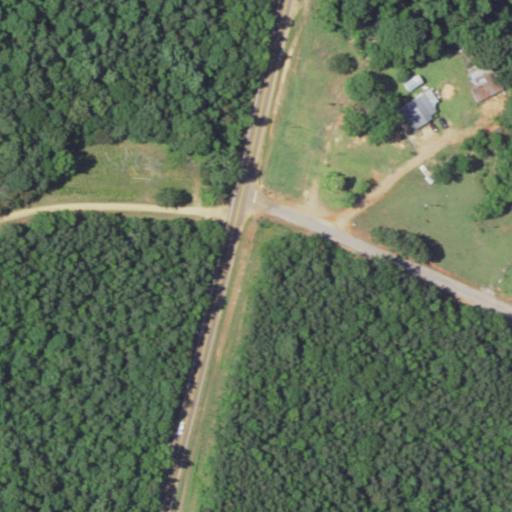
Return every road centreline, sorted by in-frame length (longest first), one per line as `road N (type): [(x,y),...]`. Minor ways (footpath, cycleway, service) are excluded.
road 1 (secondary): [(131,511),(211,296),(278,0)]
road 2 (residential): [(511,343),(234,199)]
road 3 (residential): [(234,199),(118,198),(0,235)]
